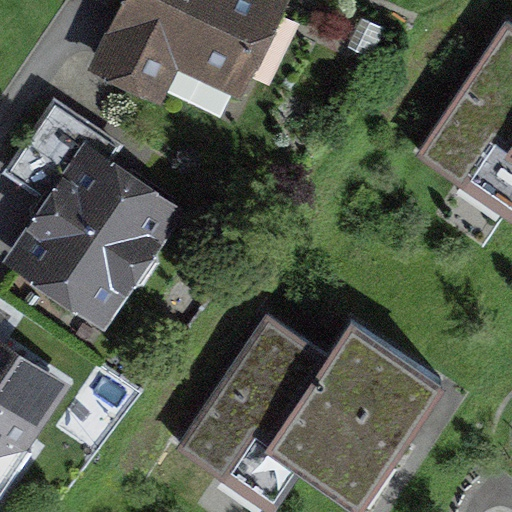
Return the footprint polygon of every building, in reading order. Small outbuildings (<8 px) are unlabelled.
[(249,78),(284,0),(123,0),(87,77),(157,109),(185,48),(249,78)] [(511,20),(441,126),(511,173),(511,20)] [(185,202),(91,140),(13,247),(29,297),(42,307),(106,309),(185,202)] [(467,352),(388,300),(361,339),(302,300),(218,426),(303,482),(336,433),(390,469),(467,352)] [(0,326),(11,309),(0,302),(0,497),(74,376),(0,330),(0,326)]
